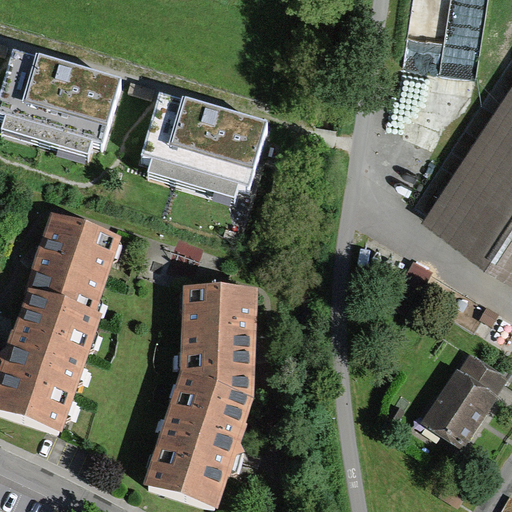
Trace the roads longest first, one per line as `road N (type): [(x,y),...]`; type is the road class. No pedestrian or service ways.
road 1 (track): [(379,0),(336,301),(340,375)]
road 2 (residential): [(340,375),(360,511)]
